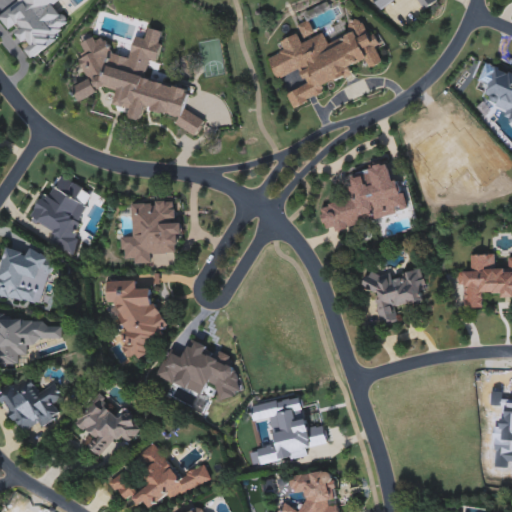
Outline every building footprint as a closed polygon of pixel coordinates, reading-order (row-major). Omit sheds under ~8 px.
[(61,0),(53,5),(57,12),(65,17),(67,22),(45,50),(31,58),(17,34),(8,32),(0,19),(0,16),(5,10),(18,3),(16,0),(61,0)] [(417,0),(395,0),(380,11),(372,0),(437,0),(438,1),(427,9),(422,7),(417,0)] [(294,110),(288,100),(287,94),(306,83),(299,72),(293,72),(279,80),(267,61),(281,52),(281,43),(296,34),(303,44),(317,35),(324,35),(329,44),(350,32),(349,22),(361,21),(370,36),(375,36),(379,43),(380,64),(373,68),(369,69),(364,60),(351,68),(352,79),(343,80),(294,110)] [(73,89),(80,101),(105,87),(119,91),(114,111),(144,119),(147,109),(182,118),(190,89),(152,79),(164,32),(150,28),(137,36),(132,56),(115,52),(102,36),(81,45),(83,50),(76,57),(89,80),(73,89)] [(480,82),(487,86),(481,99),(506,110),(511,117),(511,73),(488,63),(480,82)] [(418,180),(440,195),(466,175),(479,192),(497,179),(455,121),(412,152),(425,170),(418,180)] [(410,213),(325,233),(319,207),(353,199),(347,174),(388,164),(392,181),(401,179),(410,213)] [(45,242),(71,255),(78,242),(73,228),(87,205),(80,201),(89,187),(59,168),(27,219),(47,231),(45,242)] [(174,201),(174,222),(179,222),(180,253),(150,254),(150,264),(131,264),(130,255),(122,256),(121,237),(132,237),(131,215),(124,215),(124,202),(174,201)] [(0,297),(0,266),(4,249),(29,254),(29,251),(55,257),(43,308),(0,297)] [(511,256),(511,297),(485,298),(486,309),(465,309),(464,273),(473,273),(472,255),(495,255),(495,266),(506,266),(506,256),(511,256)] [(382,328),(367,282),(420,266),(427,290),(420,292),(423,302),(395,310),(399,322),(382,328)] [(107,282),(139,280),(139,290),(151,289),(152,307),(161,306),(167,327),(150,341),(149,356),(123,358),(120,303),(108,304),(107,282)] [(0,366),(0,317),(49,318),(49,327),(62,327),(61,343),(29,343),(28,356),(18,356),(18,366),(0,366)] [(164,370),(175,375),(171,383),(187,390),(192,379),(207,386),(211,381),(219,404),(244,394),(230,354),(191,337),(184,354),(173,349),(164,370)] [(0,397),(0,395),(30,377),(40,394),(56,384),(64,399),(55,404),(61,414),(23,437),(0,397)] [(492,470),(508,470),(511,453),(511,402),(497,403),(497,391),(487,391),(487,402),(501,408),(492,429),(492,470)] [(143,425),(129,446),(115,437),(102,458),(87,449),(95,437),(75,425),(95,394),(143,425)] [(324,443),(303,454),(246,467),(242,455),(269,445),(262,417),(244,417),(242,407),(295,397),(303,417),(317,424),(324,443)] [(179,475),(186,472),(191,469),(204,463),(212,482),(140,509),(133,500),(125,503),(110,483),(123,472),(138,492),(141,491),(151,483),(140,455),(151,446),(156,444),(164,455),(165,457),(179,475)] [(289,477),(334,471),(339,511),(281,511),(281,508),(304,505),(302,494),(291,495),(289,477)]
